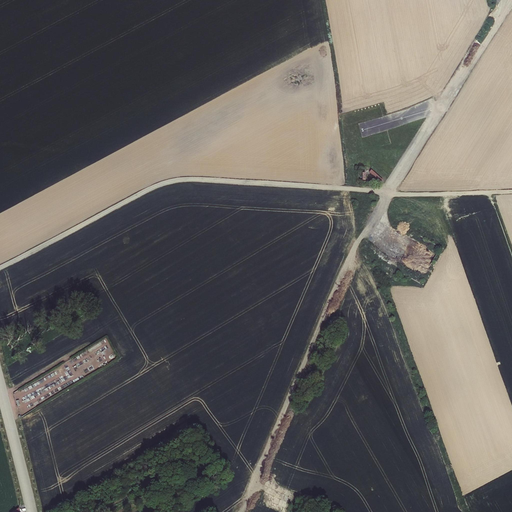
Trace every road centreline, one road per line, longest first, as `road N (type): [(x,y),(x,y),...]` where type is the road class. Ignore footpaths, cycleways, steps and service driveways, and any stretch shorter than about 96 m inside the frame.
road 1 (track): [(0,267),(176,180),(388,194)]
road 2 (track): [(241,511),(388,194)]
road 3 (track): [(508,0),(388,194)]
road 4 (track): [(388,194),(511,190)]
